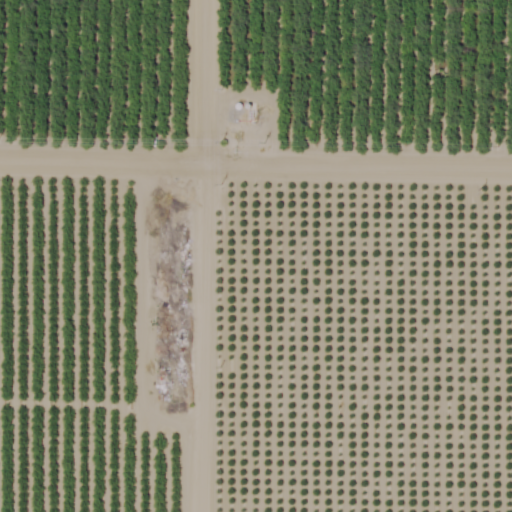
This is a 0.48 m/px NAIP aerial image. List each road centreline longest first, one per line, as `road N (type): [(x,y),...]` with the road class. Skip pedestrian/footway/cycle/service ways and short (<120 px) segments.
road 1 (residential): [(511,148),(0,138)]
road 2 (tertiary): [(226,511),(230,0)]
